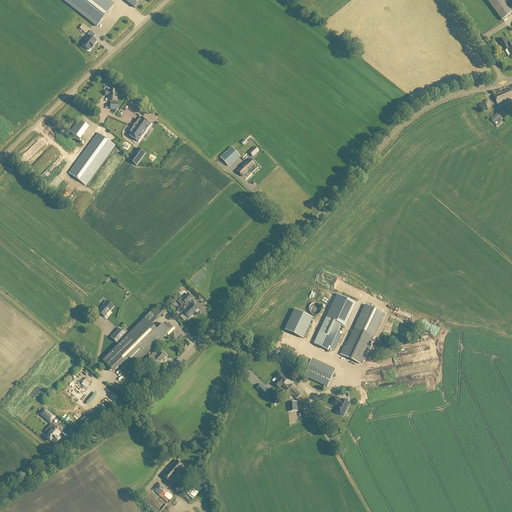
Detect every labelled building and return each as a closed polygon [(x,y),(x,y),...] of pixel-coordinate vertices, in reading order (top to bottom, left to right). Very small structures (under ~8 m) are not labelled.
[(62,0),(97,27),(114,6),(106,0),(62,0)] [(123,0),(135,9),(141,0),(123,0)] [(487,0),(502,20),(511,13),(502,0),(487,0)] [(94,44),(96,42),(92,39),(95,36),(90,32),(87,35),(89,37),(82,46),(89,51),(91,48),(92,49),(95,45),(94,44)] [(507,50),(511,58),(511,45),(509,47),(504,39),(499,42),(504,51),(507,50)] [(503,102),(511,98),(511,96),(509,89),(493,96),(498,106),(504,103),(503,102)] [(105,96),(108,96),(109,96),(109,102),(110,102),(110,110),(118,110),(118,104),(117,104),(117,91),(108,91),(108,92),(105,92),(105,96)] [(495,124),(502,117),(497,113),(490,120),(495,124)] [(128,135),(138,143),(151,125),(141,117),(128,135)] [(80,140),(88,127),(79,120),(70,133),(80,140)] [(86,187),(115,147),(98,134),(69,174),(86,187)] [(232,164),(236,160),(239,157),(231,148),(220,158),(228,167),(232,164)] [(255,148),(249,153),(252,157),(258,152),(255,148)] [(143,158),(134,152),(128,161),(137,166),(143,158)] [(251,172),(256,167),(249,159),(236,171),(242,178),(250,171),(251,172)] [(188,319),(197,310),(191,305),(188,302),(191,299),(187,295),(182,300),(185,303),(177,311),(182,315),(183,314),(188,319)] [(103,305),(104,306),(98,313),(104,317),(110,311),(111,312),(117,305),(109,298),(103,305)] [(321,310),(321,309),(321,308),(320,307),(320,306),(319,305),(318,304),(317,304),(316,304),(315,304),(314,304),(313,304),(312,304),(311,304),(311,305),(310,305),(310,306),(309,306),(309,307),(309,308),(308,309),(308,310),(309,311),(309,312),(309,313),(310,314),(311,315),(312,315),(313,316),(314,316),(315,316),(316,316),(317,316),(317,315),(318,315),(319,315),(319,314),(320,314),(320,313),(320,312),(321,312),(321,311),(321,310)] [(340,355),(355,363),(360,365),(373,337),(374,338),(384,315),(365,306),(354,328),(345,348),(343,347),(340,355)] [(302,339),(312,319),(294,310),(284,331),(302,339)] [(173,331),(172,329),(173,328),(169,324),(168,324),(167,324),(165,327),(163,324),(156,331),(153,327),(161,318),(156,313),(153,316),(150,313),(129,334),(124,330),(122,332),(119,329),(111,338),(117,344),(125,335),(127,336),(102,361),(114,373),(120,367),(127,374),(166,335),(168,336),(169,336),(174,341),(179,336),(174,331),(173,331)] [(313,344),(328,351),(341,324),(326,317),(313,344)] [(160,364),(159,363),(167,356),(161,351),(156,355),(155,353),(153,351),(151,353),(153,355),(145,362),(154,371),(160,364)] [(170,357),(166,360),(172,368),(176,365),(170,357)] [(305,377),(327,388),(336,371),(313,360),(305,377)] [(65,414),(98,383),(81,367),(49,397),(65,414)] [(280,385),(281,386),(287,380),(282,374),(277,379),(282,384),(280,385)] [(288,380),(287,380),(281,386),(285,390),(282,393),(286,396),(290,393),(296,399),(300,396),(296,392),(295,392),(292,390),(295,388),(295,387),(293,385),(293,386),(291,383),(288,380)] [(270,394),(264,389),(260,385),(256,389),(260,393),(265,398),(270,394)] [(95,391),(87,403),(90,405),(98,393),(95,391)] [(334,398),(331,404),(336,407),(336,406),(338,407),(335,413),(343,416),(345,411),(346,411),(349,404),(341,400),(341,401),(334,398)] [(287,413),(298,412),(297,402),(287,403),(287,413)] [(44,410),(41,413),(40,415),(44,419),(50,423),(54,418),(44,410)] [(313,441),(320,436),(310,420),(305,424),(312,435),(310,436),(313,441)] [(50,442),(51,441),(55,445),(58,442),(59,442),(61,440),(60,439),(61,438),(58,436),(60,434),(56,430),(57,429),(52,424),(45,433),(48,435),(45,438),(50,442)] [(178,474),(184,468),(176,461),(171,467),(170,466),(161,476),(173,486),(181,476),(178,474)] [(194,497),(198,491),(194,487),(189,493),(194,497)] [(164,496),(172,502),(175,497),(167,491),(164,496)]
